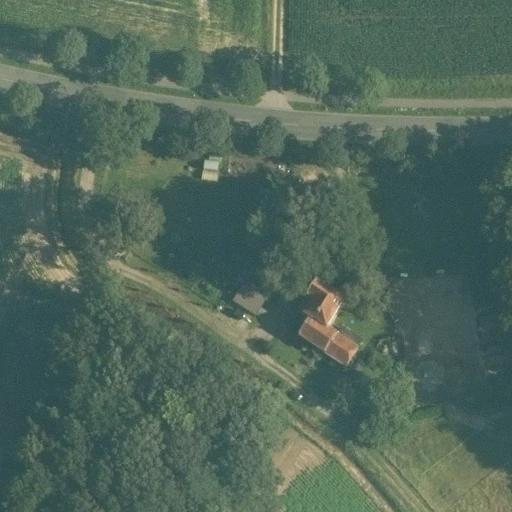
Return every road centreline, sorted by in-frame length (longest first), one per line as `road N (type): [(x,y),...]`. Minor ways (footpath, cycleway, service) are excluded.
road 1 (track): [(86,106),(76,209),(104,265),(160,293),(334,416),(421,511)]
road 2 (secondary): [(0,83),(86,106),(269,129),(511,138)]
road 3 (track): [(0,493),(104,265)]
road 4 (track): [(269,129),(271,0)]
